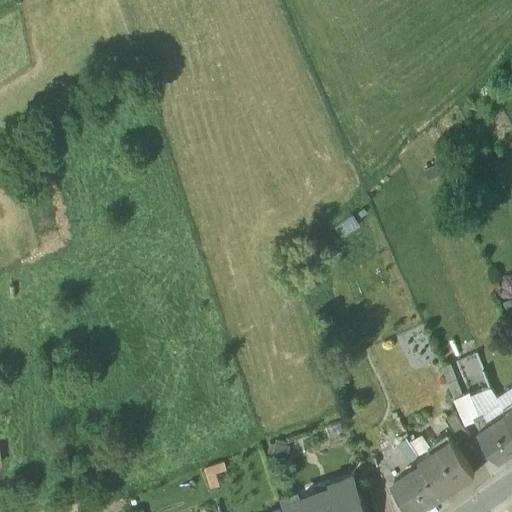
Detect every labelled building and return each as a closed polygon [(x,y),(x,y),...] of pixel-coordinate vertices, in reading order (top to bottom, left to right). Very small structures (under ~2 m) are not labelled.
[(452,371),(450,371),(448,366),(441,369),(445,380),(454,376),(452,371)] [(454,376),(445,380),(447,384),(456,380),(454,376)] [(456,380),(447,384),(453,398),(462,394),(456,380)] [(504,406),(503,407),(490,386),(470,394),(479,415),(483,413),(489,421),(505,410),(506,409),(504,406)] [(462,394),(453,398),(465,424),(475,419),(475,418),(479,415),(470,394),(469,391),(462,394)] [(480,427),(479,428),(498,458),(511,448),(511,419),(505,410),(489,421),(480,427)] [(470,434),(454,411),(444,418),(460,441),(470,434)] [(479,415),(475,418),(475,419),(480,427),(489,421),(483,413),(479,415)] [(474,473),(450,437),(418,457),(442,494),(474,473)] [(414,511),(442,494),(418,457),(411,462),(415,468),(393,483),(411,511),(414,511)] [(363,511),(353,478),(330,485),(332,489),(299,500),(302,511),(363,511)]
